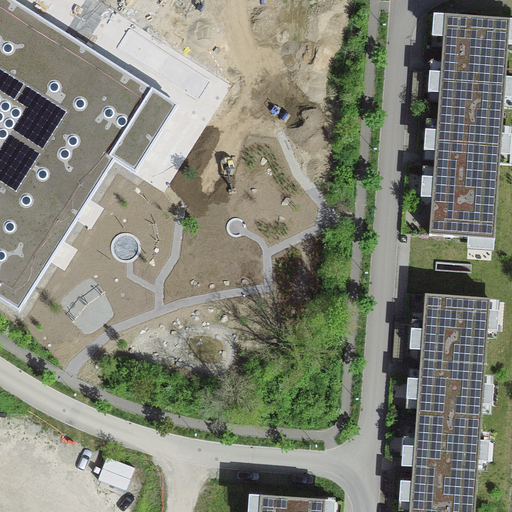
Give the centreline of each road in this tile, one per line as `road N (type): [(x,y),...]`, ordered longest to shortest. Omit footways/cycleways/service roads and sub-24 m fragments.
road 1 (residential): [(399,0),(367,462)]
road 2 (residential): [(0,373),(88,421),(180,451),(367,462)]
